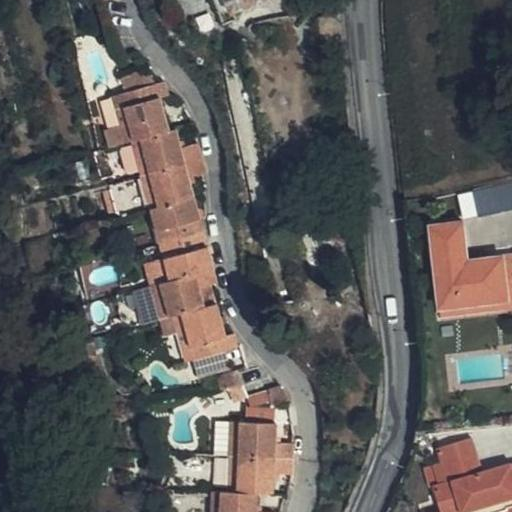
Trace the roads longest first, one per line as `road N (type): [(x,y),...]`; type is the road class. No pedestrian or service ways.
road 1 (residential): [(140,0),(213,144),(240,309),(311,394),(316,458),(301,511)]
road 2 (residential): [(370,0),(402,376),(393,440),(365,511)]
